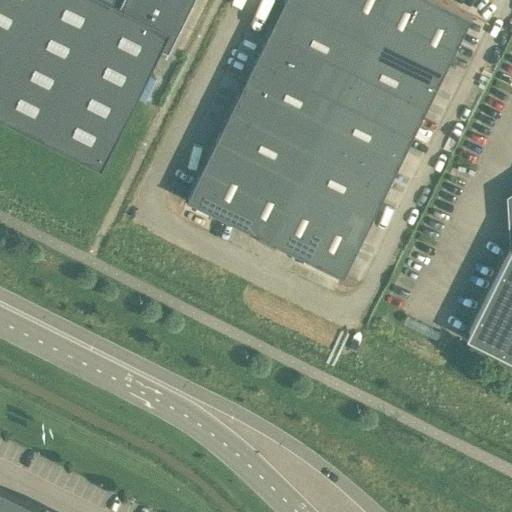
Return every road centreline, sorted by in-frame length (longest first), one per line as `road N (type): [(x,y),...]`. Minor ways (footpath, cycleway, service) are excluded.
road 1 (tertiary): [(373,511),(234,411),(0,294)]
road 2 (tertiary): [(0,321),(166,403),(211,433),(295,511)]
